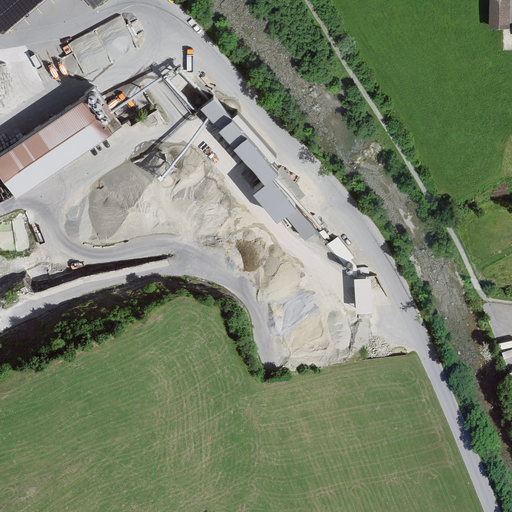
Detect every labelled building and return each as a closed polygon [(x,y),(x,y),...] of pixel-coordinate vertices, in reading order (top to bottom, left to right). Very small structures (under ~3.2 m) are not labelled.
[(0,0),(0,29),(4,31),(39,0),(87,0),(93,7),(102,0),(0,0)] [(489,0),(489,28),(510,28),(510,0),(489,0)] [(123,11),(71,38),(89,72),(141,44),(123,11)] [(0,153),(0,172),(17,197),(122,125),(95,85),(84,92),(86,95),(0,153)] [(214,95),(201,107),(266,181),(271,176),(279,169),(214,95)] [(317,229),(271,176),(266,181),(254,191),(277,219),(284,213),(305,239),(317,229)] [(354,257),(338,236),(327,244),(354,277),(357,277),(356,267),(357,266),(351,259),(354,257)] [(357,277),(354,277),(356,312),(358,311),(359,319),(371,318),(371,311),(373,310),(371,276),(369,276),(369,267),(356,267),(357,277)]
